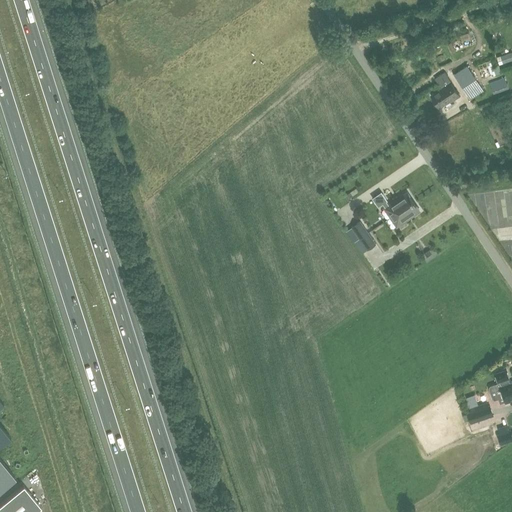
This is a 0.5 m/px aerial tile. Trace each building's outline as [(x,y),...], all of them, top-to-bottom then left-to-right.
[(501,57),(503,63),(511,59),(511,55),(511,53),(501,57)] [(467,66),(454,75),(470,100),(484,91),(467,66)] [(504,78),(490,83),(494,94),(507,89),(504,78)] [(441,87),(431,94),(440,108),(451,100),(451,101),(460,95),(449,80),(441,86),(441,87)] [(386,207),(392,216),(414,201),(407,192),(386,207)] [(420,211),(414,201),(392,216),(398,225),(420,211)] [(359,239),(368,233),(360,221),(351,227),(359,239)] [(376,244),(368,233),(359,239),(367,250),(376,244)] [(496,373),(500,383),(490,386),(489,388),(493,398),(495,399),(499,398),(500,403),(505,401),(506,403),(511,400),(511,382),(508,384),(507,379),(510,378),(507,369),(496,373)] [(0,406),(4,404),(0,399),(0,445),(11,437),(0,423),(0,406)] [(490,405),(468,413),(471,423),(493,415),(490,405)] [(511,435),(510,430),(498,434),(501,444),(511,440),(511,435)] [(0,459),(0,491),(16,478),(0,459)] [(0,511),(34,511),(41,506),(23,485),(0,504),(0,511)]
